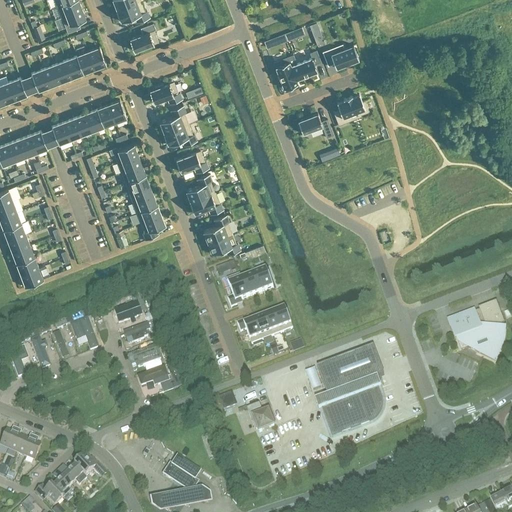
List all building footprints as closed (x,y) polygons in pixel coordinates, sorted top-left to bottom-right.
[(72,0),(57,6),(61,16),(82,8),(78,0),(72,0)] [(113,0),(117,9),(139,0),(113,0)] [(145,11),(140,0),(139,0),(117,9),(116,9),(120,21),(121,20),(121,21),(134,16),(137,22),(136,22),(136,23),(150,17),(149,17),(147,10),(145,11)] [(82,8),(61,16),(68,32),(80,28),(78,22),(86,18),(82,8)] [(129,39),(134,51),(140,48),(141,49),(148,47),(148,45),(158,41),(154,30),(155,29),(153,22),(140,27),(143,34),(129,39)] [(316,22),(309,25),(312,32),(319,30),(316,22)] [(292,30),(285,33),(287,39),(295,36),(292,30)] [(336,68),(359,59),(353,44),(344,48),(342,43),(322,51),(328,66),(334,63),(336,68)] [(99,46),(88,50),(94,68),(106,64),(106,65),(99,45),(98,45),(99,46)] [(76,54),(84,73),(83,72),(94,68),(88,50),(77,55),(76,54)] [(291,65),(296,79),(317,70),(315,64),(321,61),(316,50),(310,52),(312,57),(296,63),(291,65)] [(76,55),(65,59),(72,77),(83,73),(84,73),(76,54),(76,55)] [(296,63),(293,54),(274,62),(284,88),(297,83),(296,79),(291,65),(296,63)] [(65,59),(54,63),(61,81),(72,77),(65,59)] [(54,63),(43,68),(50,85),(61,81),(54,63)] [(31,71),(31,72),(38,91),(39,90),(38,90),(50,85),(43,68),(32,72),(31,71)] [(167,75),(156,79),(158,85),(169,81),(167,75)] [(19,76),(8,81),(15,99),(26,94),(27,95),(20,76),(19,76)] [(0,84),(0,92),(4,103),(15,99),(8,81),(0,84)] [(149,90),(154,102),(167,97),(169,103),(169,104),(183,98),(182,98),(180,92),(178,92),(174,81),(163,85),(162,84),(155,87),(155,88),(149,90)] [(333,111),(338,125),(350,120),(348,115),(359,110),(361,114),(369,111),(365,100),(362,101),(359,93),(358,93),(358,94),(352,96),(351,96),(352,95),(343,98),(343,99),(344,99),(337,102),(337,101),(337,102),(339,109),(333,111)] [(119,99),(108,104),(115,121),(126,117),(126,118),(127,118),(119,99)] [(97,107),(104,126),(115,121),(108,104),(97,108),(97,107)] [(173,116),(160,121),(164,132),(164,133),(188,123),(184,112),(186,112),(183,105),(184,105),(170,110),(171,110),(173,116)] [(97,108),(86,112),(93,130),(104,126),(97,107),(96,107),(97,108)] [(86,112),(74,117),(81,134),(93,130),(86,112)] [(333,134),(327,118),(321,120),(317,112),(298,119),(299,122),(297,123),(299,130),(301,130),(302,132),(322,125),(326,137),(333,134)] [(63,121),(70,139),(81,134),(74,117),(63,121)] [(52,125),(51,125),(59,144),(59,143),(70,139),(63,121),(52,125)] [(193,134),(188,123),(164,133),(164,132),(163,132),(167,144),(168,144),(182,139),(184,145),(183,145),(184,146),(197,140),(194,134),(193,134)] [(29,134),(36,152),(47,148),(48,148),(40,129),(40,130),(29,134)] [(29,134),(17,138),(24,156),(36,152),(29,134)] [(17,138),(6,143),(13,161),(24,156),(17,138)] [(0,159),(2,165),(3,165),(2,165),(13,161),(6,143),(0,145),(0,159)] [(117,161),(138,153),(134,143),(118,149),(116,146),(109,149),(111,154),(114,153),(117,161)] [(338,147),(331,150),(334,157),(341,155),(338,147)] [(176,159),(180,171),(194,166),(196,172),(195,172),(195,173),(209,167),(206,161),(205,161),(200,150),(189,154),(189,153),(182,156),(182,157),(176,159)] [(121,172),(142,164),(138,153),(117,161),(121,172)] [(91,171),(95,170),(90,157),(86,158),(91,171)] [(121,172),(125,182),(146,174),(145,174),(142,164),(121,172)] [(199,184),(186,190),(190,201),(215,192),(215,191),(211,181),(212,180),(210,174),(210,173),(196,178),(196,179),(197,179),(199,184)] [(129,192),(149,184),(145,174),(146,174),(125,182),(129,192)] [(149,184),(129,192),(132,202),(153,194),(149,184)] [(8,188),(0,191),(0,204),(13,200),(8,188)] [(190,201),(194,213),(208,208),(210,213),(210,214),(224,209),(224,208),(223,209),(221,202),(220,203),(215,191),(215,192),(190,201)] [(153,194),(132,202),(136,212),(158,204),(157,204),(153,194)] [(13,200),(0,204),(0,217),(17,211),(13,200)] [(158,204),(136,212),(140,222),(161,214),(157,204),(158,204)] [(81,215),(96,214),(95,205),(80,207),(81,215)] [(17,211),(0,217),(0,220),(3,229),(22,222),(21,222),(17,211)] [(108,216),(111,222),(117,220),(114,214),(108,216)] [(161,214),(140,222),(144,232),(143,233),(145,239),(144,239),(145,240),(159,234),(158,234),(156,228),(166,225),(165,224),(161,214)] [(203,230),(208,242),(232,233),(228,221),(229,221),(227,214),(213,219),(213,220),(214,219),(216,225),(203,230)] [(22,222),(3,229),(8,241),(26,234),(21,223),(22,222)] [(198,224),(191,226),(193,236),(200,234),(198,224)] [(123,229),(119,230),(115,232),(117,237),(124,234),(125,234),(123,229)] [(232,233),(208,242),(212,253),(225,248),(228,254),(227,254),(227,255),(241,249),(240,249),(238,243),(236,243),(232,233)] [(26,234),(8,241),(12,252),(30,245),(26,234)] [(30,245),(12,252),(16,263),(35,256),(35,255),(34,256),(30,245)] [(246,251),(249,259),(254,257),(251,249),(246,251)] [(35,256),(16,263),(21,274),(38,267),(34,256),(35,256)] [(43,278),(38,267),(21,274),(25,285),(24,285),(25,286),(44,279),(43,278)] [(274,288),(266,267),(252,272),(253,274),(254,274),(261,292),(273,287),(273,288),(274,288)] [(236,302),(248,297),(241,279),(242,278),(240,274),(227,279),(234,296),(228,298),(232,308),(232,307),(237,305),(236,302)] [(241,279),(248,297),(261,292),(254,274),(253,274),(242,278),(241,279)] [(153,313),(147,296),(141,298),(150,321),(155,319),(156,319),(154,314),(153,314),(153,313)] [(475,310),(450,319),(458,340),(462,351),(469,348),(476,351),(477,351),(495,360),(498,356),(500,351),(502,345),(503,340),(503,335),(503,329),(504,329),(502,328),(502,326),(505,324),(497,302),(479,309),(480,311),(475,312),(475,310)] [(285,308),(275,312),(283,333),(293,328),(285,307),(285,308)] [(275,312),(265,316),(273,337),(283,333),(275,312)] [(83,319),(81,313),(71,317),(73,322),(83,319)] [(265,316),(254,320),(263,341),(273,337),(265,316)] [(67,325),(65,319),(64,319),(55,323),(57,328),(67,325)] [(155,319),(150,321),(154,331),(159,329),(155,319)] [(252,345),(263,341),(254,320),(245,323),(243,321),(238,323),(238,322),(237,322),(241,332),(241,331),(246,329),(252,345)] [(27,333),(29,339),(35,337),(35,338),(41,336),(41,335),(51,331),(49,325),(27,333)] [(122,335),(124,342),(150,332),(147,326),(122,335)] [(71,329),(78,354),(88,352),(80,327),(71,329)] [(27,333),(6,341),(8,347),(19,343),(19,344),(25,342),(24,341),(29,339),(27,333)] [(61,334),(54,336),(60,361),(66,360),(61,334)] [(156,338),(162,353),(168,350),(162,336),(157,338),(156,338)] [(328,396),(315,401),(319,411),(322,410),(332,437),(373,422),(377,420),(380,417),(382,414),(383,410),(384,406),(384,402),(379,388),(381,387),(381,385),(379,384),(378,381),(379,380),(378,378),(384,375),(381,366),(390,363),(383,343),(317,368),(328,396)] [(155,347),(128,358),(131,366),(158,356),(155,347)] [(48,352),(52,363),(58,361),(54,350),(48,352)] [(166,364),(172,362),(168,352),(162,354),(166,364)] [(159,361),(146,365),(148,371),(161,366),(159,361)] [(172,362),(166,364),(163,365),(166,373),(169,372),(172,380),(178,377),(172,362)] [(316,368),(305,372),(312,391),(323,387),(316,368)] [(220,397),(225,410),(238,405),(233,392),(220,397)] [(260,403),(248,408),(256,430),(259,428),(260,432),(275,426),(269,411),(264,413),(260,403)] [(0,445),(8,449),(17,429),(13,427),(11,431),(6,429),(0,444),(0,445)] [(17,429),(8,449),(17,453),(24,437),(19,435),(21,431),(17,429)] [(28,439),(24,437),(17,453),(25,457),(34,436),(30,434),(28,439)] [(34,436),(25,457),(34,461),(41,445),(37,443),(39,438),(34,436)] [(91,459),(85,453),(73,465),(74,466),(75,466),(85,477),(93,469),(102,478),(108,473),(99,463),(98,464),(92,458),(91,459)] [(186,488),(195,486),(198,482),(195,479),(200,471),(177,456),(172,465),(170,463),(163,474),(186,488)] [(14,461),(8,459),(5,466),(10,469),(14,461)] [(62,467),(58,471),(72,484),(75,481),(79,485),(87,478),(85,477),(75,466),(74,466),(67,473),(62,467)] [(52,488),(63,498),(70,491),(67,488),(72,484),(58,471),(54,475),(60,480),(52,488)] [(52,488),(51,486),(43,494),(39,489),(35,493),(43,502),(47,499),(55,507),(63,499),(63,498),(52,488)] [(210,492),(201,486),(150,496),(152,505),(160,511),(212,501),(210,492)] [(511,511),(511,490),(502,496),(509,511),(511,511)] [(502,496),(484,505),(487,511),(507,511),(509,511),(502,496)]
